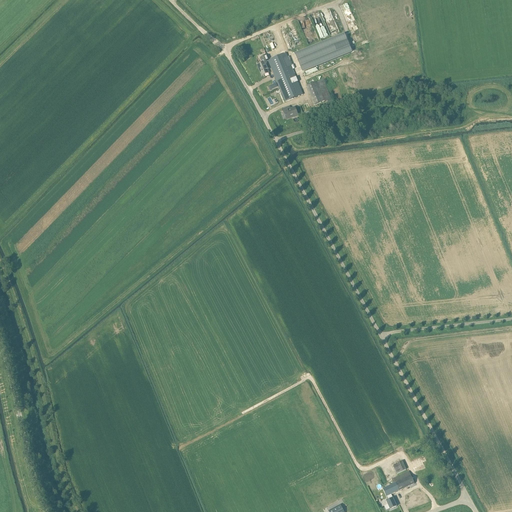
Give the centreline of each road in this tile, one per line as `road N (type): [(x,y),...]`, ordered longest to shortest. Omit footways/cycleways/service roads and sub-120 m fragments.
road 1 (unclassified): [(469,500),(247,86),(223,48),(169,0)]
road 2 (track): [(76,511),(19,313)]
road 3 (unclassified): [(47,511),(0,343)]
